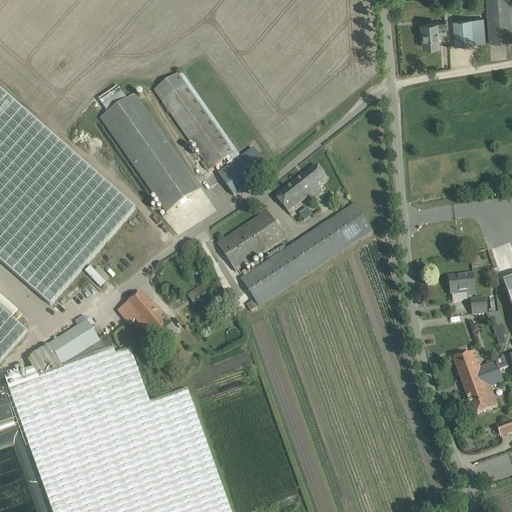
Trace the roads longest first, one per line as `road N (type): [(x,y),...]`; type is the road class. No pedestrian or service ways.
road 1 (unclassified): [(18,358),(268,184),(391,84)]
road 2 (unclassified): [(476,511),(436,423),(410,327),(391,84)]
road 3 (track): [(391,84),(511,63)]
